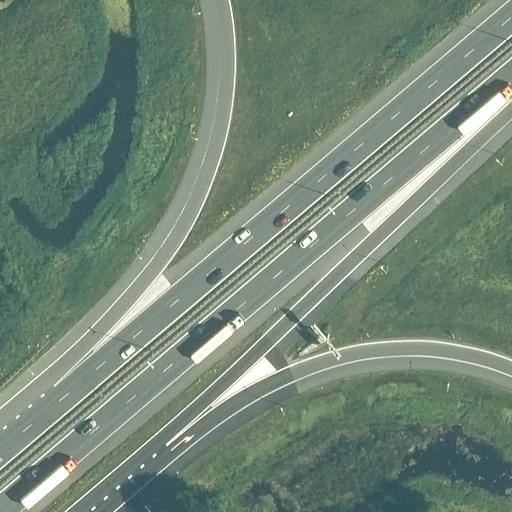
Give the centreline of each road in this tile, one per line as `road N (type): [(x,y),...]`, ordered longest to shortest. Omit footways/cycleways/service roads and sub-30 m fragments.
road 1 (motorway): [(0,510),(511,74)]
road 2 (motorway): [(511,15),(63,396)]
road 3 (motorway): [(169,434),(511,85)]
road 4 (motorway): [(220,0),(224,106),(191,212),(63,396)]
road 5 (motorway): [(169,434),(334,358),(448,351),(511,369)]
road 6 (motorway): [(77,511),(169,434)]
